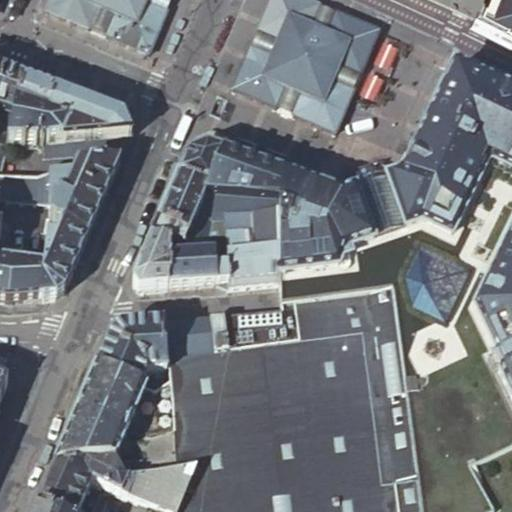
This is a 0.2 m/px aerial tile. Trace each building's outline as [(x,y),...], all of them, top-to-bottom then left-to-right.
[(49,0),(43,14),(149,60),(174,0),(49,0)] [(304,0),(269,0),(230,93),(336,138),(380,32),(304,0)] [(357,310),(359,310),(374,445),(378,493),(381,511),(511,511),(511,99),(453,71),(451,75),(450,78),(414,152),(401,180),(391,183),(389,175),(372,181),(356,186),(357,187),(357,195),(325,196),(279,178),(277,204),(278,288),(277,288),(279,306),(281,317),(286,317),(305,315),(357,310)] [(20,84),(0,76),(0,150),(5,152),(5,149),(20,84)] [(20,84),(5,149),(38,149),(51,96),(20,84)] [(51,96),(38,149),(43,149),(44,159),(126,150),(130,140),(124,127),(122,122),(51,96)] [(177,181),(208,193),(221,159),(203,153),(185,161),(177,181)] [(204,201),(277,204),(279,178),(250,167),(250,169),(221,159),(208,193),(204,201)] [(87,240),(119,166),(76,170),(62,203),(48,197),(48,204),(48,214),(48,219),(47,225),(46,236),(45,241),(87,240)] [(0,203),(15,204),(10,254),(43,258),(45,241),(46,236),(47,225),(48,219),(48,214),(48,204),(48,197),(48,195),(48,192),(48,190),(48,177),(37,180),(0,178),(0,203)] [(227,293),(277,288),(278,288),(277,204),(204,201),(208,193),(177,181),(157,229),(187,241),(184,247),(213,244),(214,257),(215,289),(227,293)] [(187,241),(157,229),(151,245),(171,248),(171,247),(183,249),(184,247),(187,241)] [(63,296),(87,240),(45,241),(43,258),(37,303),(55,302),(63,296)] [(138,294),(168,292),(170,259),(171,248),(151,245),(133,287),(138,294)] [(171,247),(171,248),(170,259),(180,259),(183,249),(171,247)] [(10,305),(37,303),(43,258),(10,254),(7,253),(6,264),(0,263),(0,303),(9,305),(10,305)] [(168,292),(215,289),(214,257),(180,259),(170,259),(168,292)] [(381,511),(378,493),(374,445),(359,310),(357,310),(305,315),(286,317),(281,317),(161,328),(164,376),(166,387),(169,384),(176,476),(193,475),(194,476),(194,477),(194,478),(178,511),(381,511)] [(164,376),(161,328),(118,332),(111,337),(96,373),(140,392),(145,378),(164,376)] [(140,392),(96,373),(53,471),(114,465),(124,481),(176,476),(169,384),(166,387),(153,397),(140,392)] [(166,387),(164,376),(145,378),(140,392),(153,397),(166,387)] [(36,511),(37,511),(78,511),(90,487),(146,511),(178,511),(194,478),(194,477),(194,476),(193,475),(176,476),(124,481),(114,465),(53,471),(36,511)]
